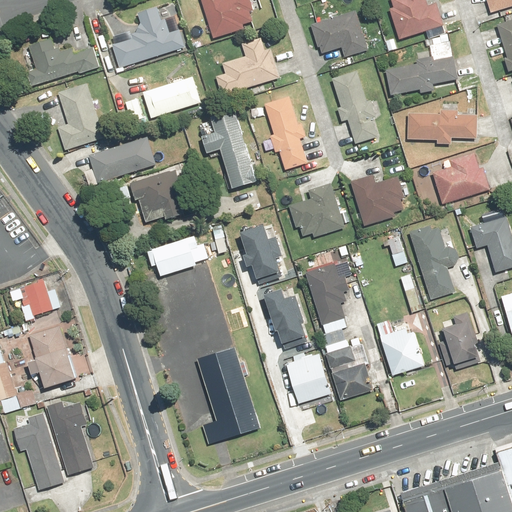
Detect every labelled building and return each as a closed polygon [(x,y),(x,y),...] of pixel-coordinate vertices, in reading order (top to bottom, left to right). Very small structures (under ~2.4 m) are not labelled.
[(248,0),(200,0),(211,37),(255,24),(248,0)] [(429,0),(388,0),(400,37),(437,26),(429,0)] [(511,0),(483,0),(489,16),(511,8),(511,0)] [(352,14),(312,25),(322,62),(363,51),(352,14)] [(119,65),(182,45),(173,19),(111,40),(119,65)] [(511,22),(493,29),(507,75),(511,73),(511,22)] [(32,87),(96,69),(84,28),(20,45),(32,87)] [(395,39),(384,42),(387,52),(398,49),(395,39)] [(219,95),(280,76),(272,48),(211,67),(219,95)] [(387,70),(390,93),(453,84),(450,62),(387,70)] [(374,137),(352,71),(327,79),(348,146),(374,137)] [(152,118),(198,104),(190,77),(144,91),(152,118)] [(98,134),(83,89),(53,99),(67,144),(98,134)] [(141,118),(136,96),(118,100),(124,122),(141,118)] [(286,168),(306,160),(279,96),(259,104),(286,168)] [(405,111),(405,139),(475,140),(475,112),(405,111)] [(231,186),(251,180),(231,112),(211,118),(231,186)] [(87,160),(92,180),(151,164),(145,143),(87,160)] [(429,169),(439,204),(489,191),(479,155),(429,169)] [(173,171),(133,183),(145,225),(185,213),(173,171)] [(392,172),(350,184),(362,224),(403,213),(392,172)] [(334,190),(285,205),(295,237),(344,223),(334,190)] [(511,242),(505,219),(468,230),(475,252),(485,249),(493,277),(511,271),(511,242)] [(256,263),(262,281),(283,274),(278,257),(286,255),(279,235),(270,238),(266,224),(243,231),(250,252),(247,253),(251,264),(256,263)] [(409,234),(426,297),(455,290),(438,226),(409,234)] [(195,236),(145,253),(150,267),(155,266),(159,279),(204,263),(195,236)] [(399,237),(385,241),(393,267),(407,263),(399,237)] [(356,241),(345,245),(337,247),(341,258),(349,255),(353,267),(364,264),(356,241)] [(345,258),(304,269),(319,323),(360,313),(345,258)] [(413,274),(400,278),(411,313),(424,309),(413,274)] [(54,310),(44,286),(14,299),(25,323),(54,310)] [(281,328),(287,346),(310,340),(305,323),(308,322),(300,292),(286,296),(284,288),(267,293),(277,329),(281,328)] [(511,293),(498,298),(511,344),(511,293)] [(67,321),(30,333),(48,391),(85,379),(67,321)] [(19,324),(9,328),(12,338),(22,334),(19,324)] [(437,336),(448,375),(480,367),(470,327),(437,336)] [(416,329),(380,339),(390,379),(426,369),(416,329)] [(256,424),(230,342),(193,353),(212,414),(200,417),(207,439),(256,424)] [(360,346),(325,356),(337,400),(372,391),(360,346)] [(287,364),(298,406),(331,397),(320,355),(287,364)] [(5,364),(0,365),(0,400),(14,396),(5,364)] [(31,390),(16,396),(20,409),(36,404),(31,390)] [(80,397),(49,407),(71,475),(101,466),(80,397)] [(70,481),(49,413),(16,424),(24,451),(29,449),(42,490),(70,481)] [(511,511),(511,460),(396,495),(401,511),(511,511)]
